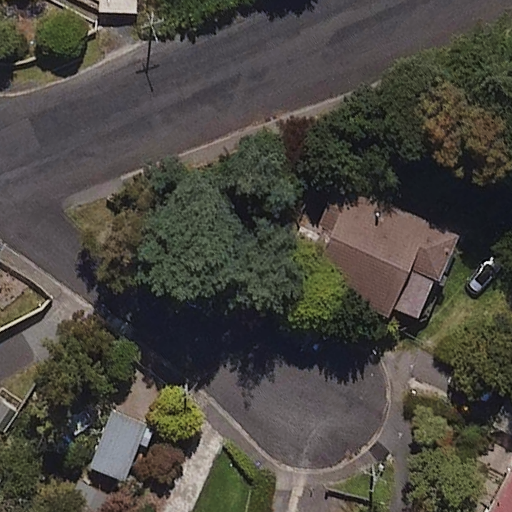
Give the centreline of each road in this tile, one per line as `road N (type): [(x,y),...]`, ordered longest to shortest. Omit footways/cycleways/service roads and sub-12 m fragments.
road 1 (residential): [(450,0),(0,151)]
road 2 (residential): [(318,396),(205,338),(0,200)]
